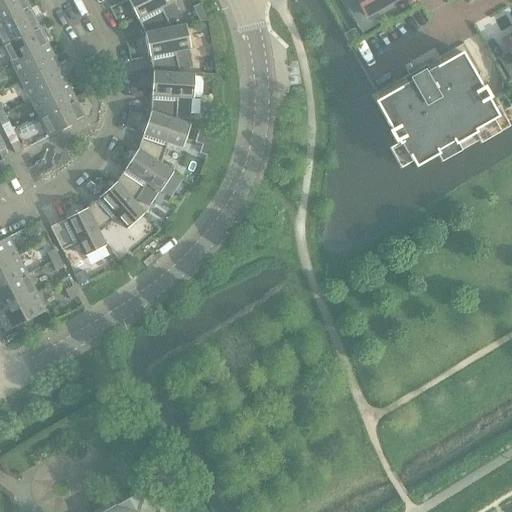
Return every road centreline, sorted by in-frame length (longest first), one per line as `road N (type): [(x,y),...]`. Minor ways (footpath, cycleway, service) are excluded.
road 1 (tertiary): [(4,382),(133,309),(217,227),(248,175),(261,108),(242,0)]
road 2 (residential): [(0,217),(87,165),(113,131),(123,86),(117,49),(92,0)]
